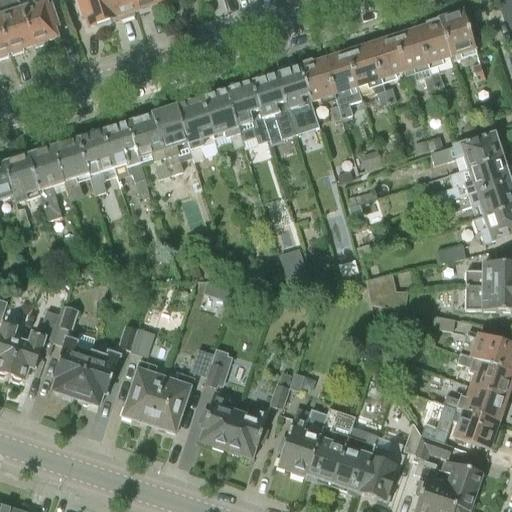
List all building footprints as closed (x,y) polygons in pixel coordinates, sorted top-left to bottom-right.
[(32,48),(18,4),(16,0),(6,0),(5,1),(7,8),(0,10),(0,28),(9,56),(32,48)] [(18,4),(32,48),(57,40),(54,31),(57,30),(50,6),(48,6),(45,0),(30,0),(18,4)] [(111,21),(104,0),(74,0),(80,19),(84,17),(88,28),(111,21)] [(135,13),(131,0),(104,0),(111,21),(135,13)] [(158,5),(156,0),(131,0),(135,13),(158,5)] [(452,64),(477,56),(463,14),(439,22),(451,61),(452,64)] [(442,64),(451,61),(439,22),(425,26),(425,29),(416,32),(429,72),(443,68),(442,64)] [(0,58),(9,56),(0,28),(0,58)] [(431,78),(429,72),(416,32),(392,39),(404,76),(405,76),(409,87),(424,83),(428,94),(435,92),(431,78)] [(396,79),(404,76),(392,39),(369,47),(382,87),(397,82),(396,79)] [(385,95),(382,87),(369,47),(345,54),(357,91),(371,87),(374,98),(377,97),(381,110),(389,107),(385,95)] [(360,102),(357,91),(345,54),(322,62),(334,98),(338,110),(342,122),(350,120),(351,119),(347,107),(360,102)] [(311,106),(320,103),(334,98),(322,62),(299,69),(311,106)] [(480,68),(472,70),(476,84),(484,81),(480,68)] [(318,128),(311,106),(299,69),(276,77),(295,136),(318,128)] [(431,78),(435,92),(443,89),(439,76),(431,78)] [(294,136),(295,136),(276,77),(251,85),(261,118),(273,114),(281,140),(294,136)] [(269,144),(261,118),(251,85),(226,93),(242,142),(255,138),(258,148),(269,144)] [(385,95),(389,107),(396,105),(392,92),(385,95)] [(244,150),(242,142),(226,93),(200,101),(215,145),(216,149),(231,145),(234,153),(244,150)] [(204,150),(215,145),(200,101),(176,109),(191,156),(194,166),(203,163),(199,151),(204,150)] [(179,160),(191,156),(176,109),(151,117),(171,180),(184,175),(179,160)] [(342,122),(338,110),(331,112),(335,125),(342,122)] [(159,184),(171,180),(151,117),(127,125),(139,163),(151,159),(159,184)] [(478,138),(496,132),(492,122),(475,127),(478,138)] [(101,133),(116,179),(116,181),(131,176),(138,198),(148,195),(144,182),(139,163),(127,125),(101,133)] [(104,183),(116,179),(101,133),(76,141),(89,182),(95,198),(105,195),(102,185),(105,185),(104,183)] [(466,173),(502,161),(494,137),(451,151),(430,157),(433,168),(454,162),(455,164),(462,161),(466,173)] [(78,186),(89,182),(76,141),(51,149),(65,193),(69,203),(83,199),(78,186)] [(54,197),(65,193),(51,149),(26,157),(40,201),(48,224),(61,220),(56,204),(54,197)] [(14,204),(15,209),(40,201),(26,157),(2,165),(14,204)] [(378,157),(363,162),(367,174),(382,169),(378,157)] [(446,206),(510,186),(502,161),(466,173),(460,175),(464,187),(431,198),(435,210),(446,206)] [(0,208),(14,204),(2,165),(0,165),(0,208)] [(475,223),(511,211),(511,192),(510,186),(446,206),(449,216),(461,213),(461,214),(471,211),(472,211),(475,223)] [(17,212),(20,231),(29,229),(23,211),(17,212)] [(478,235),(483,248),(511,238),(511,211),(475,223),(471,224),(475,236),(478,235)] [(440,267),(465,262),(462,248),(437,254),(440,267)] [(465,290),(511,290),(511,261),(503,261),(503,267),(484,266),(484,265),(481,265),(481,274),(465,274),(465,290)] [(368,296),(396,295),(392,278),(365,284),(368,296)] [(511,290),(465,290),(465,306),(480,306),(480,316),(484,316),(484,314),(509,315),(509,321),(511,320),(511,290)] [(396,295),(368,296),(371,309),(405,314),(408,294),(396,295)] [(75,402),(90,355),(75,350),(76,346),(78,347),(79,344),(69,341),(78,314),(65,310),(61,321),(48,359),(49,359),(53,346),(63,349),(53,381),(56,382),(52,395),(75,402)] [(47,358),(48,359),(61,321),(49,317),(41,339),(30,336),(27,344),(21,343),(9,380),(24,385),(28,371),(34,373),(41,352),(49,354),(47,358)] [(433,319),(431,331),(452,335),(455,323),(433,319)] [(0,376),(9,380),(21,343),(14,340),(17,331),(2,326),(0,332),(0,376)] [(130,354),(137,333),(125,329),(118,350),(130,354)] [(137,333),(130,354),(130,356),(147,361),(155,337),(138,332),(137,333)] [(460,357),(511,374),(511,346),(504,344),(503,345),(477,336),(475,341),(466,338),(460,357)] [(90,355),(75,402),(98,410),(102,397),(106,398),(118,361),(120,361),(122,358),(107,353),(106,355),(92,350),(90,355)] [(206,380),(207,381),(214,358),(197,353),(190,375),(206,380)] [(469,389),(505,402),(511,382),(511,374),(460,357),(457,366),(470,371),(468,374),(473,376),(469,389)] [(207,381),(206,380),(204,387),(217,392),(224,370),(223,370),(225,361),(214,358),(207,381)] [(121,419),(148,428),(168,371),(156,368),(155,370),(140,364),(121,419)] [(168,371),(148,428),(175,437),(191,388),(192,389),(194,382),(178,377),(178,375),(168,371)] [(288,391),(292,378),(283,376),(279,388),(288,391)] [(290,391),(289,392),(300,395),(305,380),(294,376),(289,391),(290,391)] [(276,387),(269,409),(282,413),(289,392),(290,391),(289,391),(288,391),(279,388),(276,387)] [(441,407),(443,407),(497,426),(505,402),(469,389),(465,401),(460,400),(459,402),(445,397),(441,407)] [(198,442),(226,451),(239,415),(224,410),(228,398),(214,393),(198,442)] [(239,415),(226,451),(253,460),(270,411),(256,407),(252,419),(239,415)] [(457,425),(452,440),(488,453),(497,426),(443,407),(440,417),(447,419),(446,421),(457,425)] [(307,478),(307,477),(326,418),(310,413),(310,415),(297,411),(277,469),(307,478)] [(307,477),(332,486),(350,430),(354,421),(337,415),(328,412),(326,418),(307,477)] [(433,443),(444,447),(448,434),(414,423),(413,428),(420,439),(433,443)] [(414,457),(420,439),(413,428),(404,454),(414,457)] [(332,486),(359,495),(375,448),(378,439),(350,430),(332,486)] [(433,443),(420,439),(414,457),(412,463),(417,465),(424,467),(425,463),(427,463),(429,456),(433,443)] [(444,447),(433,443),(429,456),(448,463),(452,450),(444,447)] [(375,448),(359,495),(358,496),(386,505),(398,471),(399,471),(403,458),(400,457),(403,448),(392,444),(388,453),(375,448)] [(449,511),(447,484),(435,480),(438,473),(435,466),(427,463),(424,467),(417,465),(413,477),(420,480),(414,497),(419,498),(414,511),(449,511)] [(447,484),(449,511),(471,511),(484,477),(445,464),(441,474),(450,477),(447,484)]
